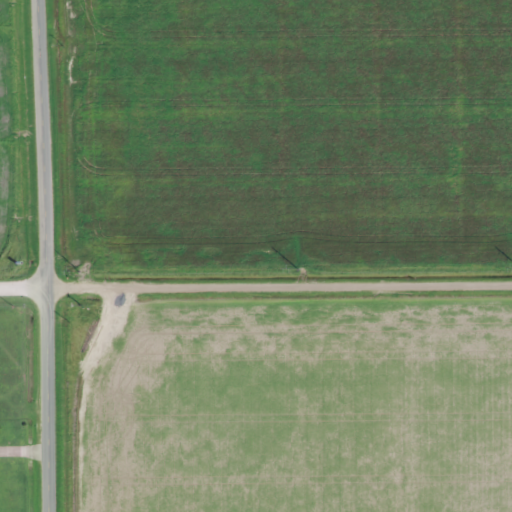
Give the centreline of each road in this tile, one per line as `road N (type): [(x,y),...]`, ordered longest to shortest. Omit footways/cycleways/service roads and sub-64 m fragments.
road 1 (tertiary): [(50,511),(37,0)]
road 2 (residential): [(0,293),(511,286)]
